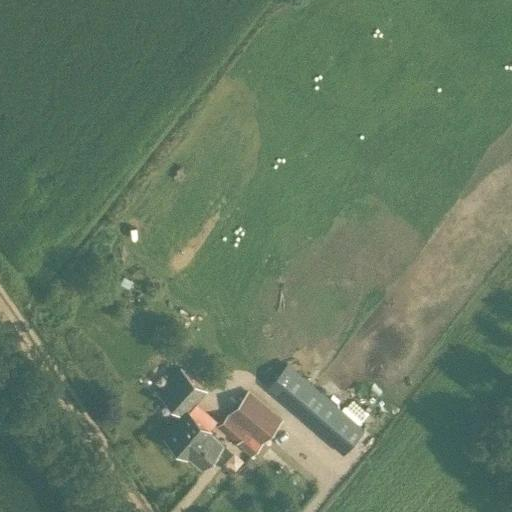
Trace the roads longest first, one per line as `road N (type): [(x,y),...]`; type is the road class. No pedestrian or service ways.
road 1 (track): [(135,511),(0,311)]
road 2 (track): [(89,444),(182,349),(227,387)]
